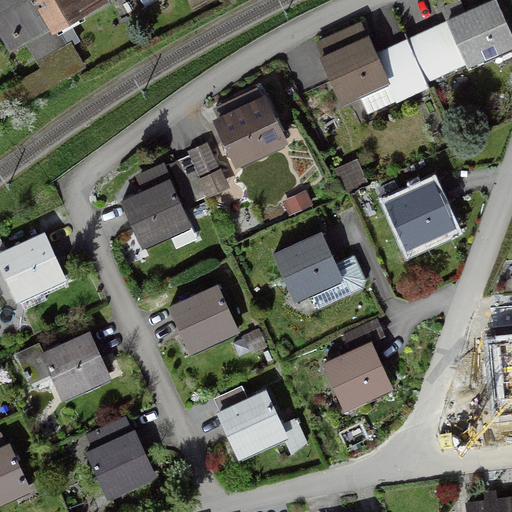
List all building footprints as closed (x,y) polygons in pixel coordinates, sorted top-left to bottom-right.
[(0,0),(0,32),(10,51),(26,42),(40,66),(0,89),(0,112),(85,64),(73,43),(68,46),(56,26),(101,0),(0,0)] [(511,46),(511,27),(499,0),(478,0),(465,6),(462,0),(451,0),(441,5),(447,17),(437,22),(407,36),(387,45),(378,49),(369,29),(367,31),(361,18),(312,40),(344,109),(361,101),(367,113),(395,100),(396,101),(413,94),(416,101),(428,95),(426,90),(431,88),(427,80),(466,62),(468,66),(511,46)] [(217,112),(212,114),(236,163),(239,161),(241,166),(285,145),(283,140),(289,138),(265,89),(261,91),(257,84),(213,105),(217,112)] [(207,195),(230,185),(221,165),(220,166),(208,139),(187,149),(189,153),(207,195)] [(207,195),(189,153),(168,162),(187,204),(207,195)] [(369,182),(358,156),(335,167),(346,193),(369,182)] [(403,167),(405,173),(431,163),(429,157),(403,167)] [(142,186),(120,196),(143,245),(145,244),(148,250),(172,239),(176,246),(199,235),(164,159),(135,173),(142,186)] [(405,247),(456,224),(434,175),(401,190),(396,179),(378,187),(405,247)] [(313,204),(306,188),(281,199),(288,215),(313,204)] [(363,286),(367,277),(356,253),(336,259),(322,226),(272,248),(293,299),(299,297),(302,306),(316,300),(318,305),(363,286)] [(0,261),(17,298),(67,275),(45,227),(0,247),(0,261)] [(219,279),(168,302),(190,350),(192,349),(194,352),(239,332),(238,329),(241,327),(219,279)] [(344,406),(393,385),(373,339),(385,333),(378,317),(343,332),(349,346),(323,358),(344,406)] [(112,375),(89,326),(42,347),(39,340),(15,351),(29,381),(50,372),(62,397),(112,375)] [(251,351),(267,344),(260,326),(243,333),(244,335),(233,340),(239,355),(251,350),(251,351)] [(511,354),(494,357),(497,382),(511,380),(511,354)] [(213,396),(219,411),(238,452),(285,432),(265,389),(249,397),(243,383),(213,396)] [(108,495),(156,473),(134,424),(131,426),(126,413),(86,431),(93,447),(87,449),(108,495)] [(370,435),(362,419),(339,430),(347,446),(352,444),(354,448),(362,444),(360,440),(370,435)] [(0,500),(32,486),(10,438),(6,440),(1,430),(0,430),(0,500)] [(497,487),(483,489),(484,496),(465,499),(466,511),(511,511),(511,492),(498,494),(497,487)]
